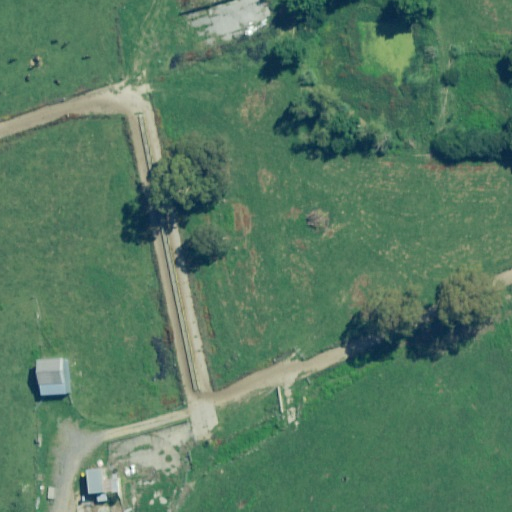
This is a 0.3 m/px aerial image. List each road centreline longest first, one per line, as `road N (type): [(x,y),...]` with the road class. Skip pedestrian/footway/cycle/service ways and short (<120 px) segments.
road 1 (track): [(0,137),(118,101),(192,401)]
road 2 (track): [(192,401),(511,271)]
road 3 (track): [(192,401),(52,447),(46,511)]
